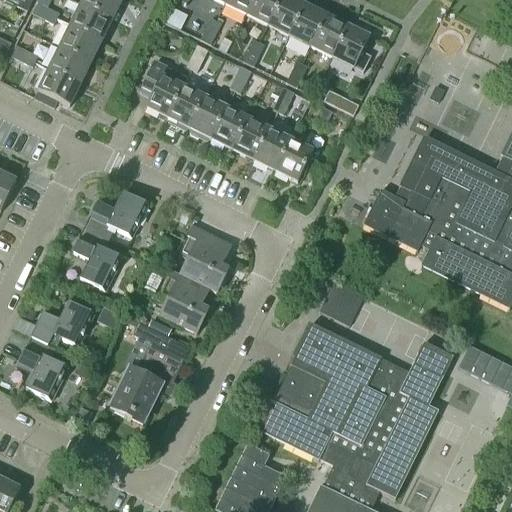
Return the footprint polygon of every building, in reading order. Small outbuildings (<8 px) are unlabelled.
[(16,10),(20,0),(7,0),(5,5),(16,10)] [(26,16),(32,5),(22,0),(20,0),(16,10),(26,16)] [(112,24),(122,2),(118,0),(83,0),(80,8),(112,24)] [(205,0),(223,9),(227,0),(205,0)] [(246,20),(255,0),(227,0),(223,9),(246,20)] [(267,30),(281,0),(255,0),(246,20),(267,30)] [(288,41),(304,9),(285,0),(281,0),(267,30),(288,41)] [(43,24),(48,13),(37,7),(32,18),(43,24)] [(101,45),(112,24),(80,8),(69,30),(101,45)] [(310,52),(326,20),(304,9),(288,41),(310,52)] [(53,29),(59,18),(48,13),(43,24),(53,29)] [(332,63),(347,31),(326,20),(310,52),(332,63)] [(210,23),(204,34),(215,39),(221,28),(210,23)] [(91,67),(101,45),(69,30),(59,51),(91,67)] [(347,31),(332,63),(362,78),(371,62),(362,57),(369,42),(347,31)] [(215,39),(204,34),(199,45),(210,50),(215,39)] [(0,56),(5,59),(11,48),(0,42),(0,56)] [(258,60),(264,50),(253,44),(248,55),(258,60)] [(21,67),(27,55),(16,50),(11,61),(21,67)] [(202,66),(208,55),(197,50),(191,61),(202,66)] [(80,88),(91,67),(59,51),(48,73),(80,88)] [(32,72),(38,61),(27,55),(21,67),(32,72)] [(253,71),(258,60),(248,55),(242,66),(253,71)] [(197,77),(202,66),(191,61),(186,71),(197,77)] [(168,123),(183,91),(187,83),(154,66),(140,95),(151,101),(145,112),(168,123)] [(296,66),(290,77),(301,82),(306,71),(296,66)] [(275,68),(270,80),(279,84),(285,73),(275,68)] [(245,87),(251,77),(240,71),(234,82),(245,87)] [(69,111),(80,88),(48,73),(34,102),(54,112),(58,105),(69,111)] [(290,77),(285,87),(296,93),(301,82),(290,77)] [(240,98),(245,87),(234,82),(229,93),(240,98)] [(437,107),(443,95),(435,90),(429,102),(437,107)] [(189,133),(205,102),(183,91),(168,123),(168,128),(176,132),(180,129),(189,133)] [(288,109),(293,98),(283,93),(277,103),(288,109)] [(334,112),(340,101),(329,95),(323,106),(334,112)] [(210,144),(226,112),(205,102),(189,133),(189,134),(189,138),(198,143),(201,140),(210,144)] [(283,120),(288,109),(277,103),(272,114),(283,120)] [(232,155),(248,123),(226,112),(210,144),(232,155)] [(326,128),(332,117),(321,112),(316,123),(326,128)] [(253,166),(269,134),(248,123),(232,155),(253,166)] [(275,176),(291,145),(269,134),(253,166),(275,176)] [(511,138),(502,160),(500,159),(500,160),(501,161),(493,176),(423,140),(394,201),(379,194),(362,231),(415,257),(419,250),(427,255),(420,270),(508,313),(511,305),(511,304),(511,138)] [(297,187),(313,155),(291,145),(275,176),(297,187)] [(0,215),(15,184),(0,176),(0,215)] [(131,243),(147,210),(122,197),(113,216),(97,208),(85,232),(108,244),(113,234),(131,243)] [(215,297),(227,273),(221,270),(231,250),(192,231),(178,259),(186,263),(178,279),(208,294),(215,297)] [(105,296),(121,263),(103,255),(108,244),(85,232),(73,257),(88,265),(79,284),(105,296)] [(178,280),(171,276),(159,301),(166,304),(158,320),(195,338),(207,315),(200,311),(208,294),(178,279),(178,280)] [(77,352),(93,320),(68,307),(58,326),(43,318),(30,343),(54,355),(59,344),(77,352)] [(29,313),(25,321),(32,325),(36,316),(29,313)] [(349,331),(353,323),(337,315),(333,323),(349,331)] [(128,373),(109,413),(142,429),(162,390),(169,393),(183,363),(167,355),(172,344),(167,342),(157,337),(138,327),(132,339),(137,341),(149,347),(134,376),(128,373)] [(407,378),(359,354),(359,353),(310,328),(292,365),(289,371),(290,371),(272,407),(267,405),(253,434),(317,466),(317,464),(331,471),(321,492),(318,490),(307,511),(370,511),(378,497),(393,505),(437,417),(427,412),(442,383),(443,384),(453,365),(422,349),(407,378)] [(171,334),(161,329),(157,337),(167,342),(171,334)] [(51,406),(67,373),(49,364),(54,355),(30,343),(19,367),(34,375),(25,393),(51,406)] [(511,371),(475,354),(464,375),(511,398),(511,371)] [(88,382),(91,376),(77,369),(74,376),(88,382)] [(80,412),(75,423),(86,428),(91,417),(80,412)] [(245,450),(213,511),(268,511),(283,483),(261,472),(267,461),(245,450)] [(0,483),(0,511),(10,511),(20,493),(0,483)] [(277,511),(295,511),(296,511),(280,503),(276,511),(277,511)]
